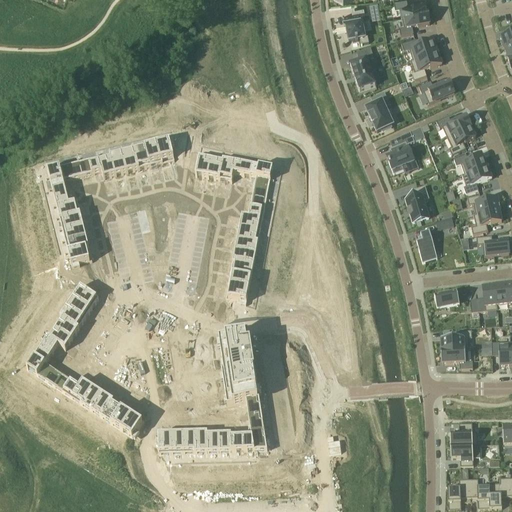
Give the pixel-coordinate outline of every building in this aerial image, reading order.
[(407,0),(397,0),(394,1),(395,8),(400,7),(402,18),(427,14),(425,2),(408,5),(407,0)] [(355,15),(344,17),(348,43),(359,41),(360,47),(368,46),(367,39),(364,40),(360,15),(365,14),(364,8),(354,9),(355,15)] [(404,30),(399,31),(401,38),(413,36),(412,29),(430,26),(428,14),(427,14),(402,18),(404,30)] [(511,34),(511,35),(500,40),(504,51),(511,47),(511,28),(510,29),(511,34)] [(416,42),(402,47),(404,54),(409,52),(413,63),(437,55),(433,43),(418,48),(416,42)] [(361,64),(351,67),(360,93),(377,88),(368,61),(374,59),(371,50),(357,55),(361,64)] [(413,63),(410,63),(414,75),(412,76),(414,83),(427,79),(425,72),(442,67),(438,54),(437,55),(413,63)] [(431,84),(419,89),(422,96),(424,95),(429,107),(454,96),(449,83),(433,90),(431,84)] [(374,107),(365,110),(369,119),(368,119),(372,127),(372,126),(376,134),(381,132),(381,134),(391,130),(390,128),(392,127),(381,103),(386,101),(383,95),(371,101),(374,107)] [(448,119),(437,125),(440,131),(442,130),(447,141),(471,129),(466,118),(451,125),(448,119)] [(471,129),(447,141),(452,150),(449,152),(452,158),(466,152),(463,146),(476,140),(471,129)] [(392,157),(388,159),(390,164),(389,165),(394,177),(404,173),(402,169),(406,167),(414,164),(407,147),(414,144),(410,134),(390,144),(392,150),(390,151),(392,157)] [(169,144),(157,147),(162,166),(174,164),(169,144)] [(157,147),(146,150),(151,169),(162,166),(157,147)] [(146,150),(134,153),(139,172),(151,169),(146,150)] [(134,153),(123,156),(127,175),(139,172),(134,153)] [(123,156),(111,158),(116,178),(127,175),(123,156)] [(466,157),(454,162),(456,169),(461,167),(464,177),(487,169),(483,159),(468,164),(466,157)] [(111,158),(99,161),(104,181),(116,178),(111,158)] [(200,158),(196,178),(208,181),(212,161),(200,158)] [(99,161),(80,166),(83,179),(102,174),(104,181),(99,161)] [(212,161),(208,181),(220,183),(224,163),(212,161)] [(224,163),(220,183),(232,185),(233,177),(236,165),(224,163)] [(236,165),(233,177),(251,180),(253,169),(236,165)] [(80,166),(60,171),(63,184),(83,179),(80,166)] [(253,169),(251,180),(257,181),(257,182),(270,184),(273,173),(253,169)] [(464,177),(462,178),(466,189),(464,190),(466,197),(478,192),(476,186),(492,181),(488,169),(487,169),(464,177)] [(60,171),(48,174),(53,193),(64,190),(63,184),(60,171)] [(257,182),(253,202),(266,204),(270,184),(257,182)] [(415,199),(406,202),(413,225),(429,220),(423,203),(429,201),(425,188),(413,192),(415,199)] [(64,190),(53,193),(57,210),(69,207),(64,190)] [(480,198),(467,201),(469,208),(473,207),(476,217),(473,218),(474,219),(499,213),(500,213),(497,201),(481,204),(480,198)] [(243,220),(263,224),(266,204),(253,202),(249,221),(243,220)] [(69,207),(57,210),(60,222),(80,217),(77,206),(69,208),(69,207)] [(476,229),(471,230),(473,237),(488,234),(486,227),(502,224),(499,213),(474,219),(476,229)] [(80,217),(60,222),(63,234),(83,229),(80,217)] [(243,220),(240,232),(260,236),(263,224),(243,220)] [(452,221),(436,225),(438,233),(454,228),(452,221)] [(83,229),(63,234),(66,245),(86,240),(83,229)] [(240,232),(238,244),(258,248),(260,236),(240,232)] [(430,234),(415,239),(423,266),(437,261),(430,234)] [(492,239),(476,240),(477,248),(483,247),(484,260),(509,257),(508,244),(492,245),(492,239)] [(86,240),(66,245),(69,257),(89,252),(86,240)] [(238,244),(236,255),(256,259),(258,248),(238,244)] [(89,252),(69,257),(72,269),(92,264),(89,252)] [(236,255),(233,267),(253,271),(256,259),(236,255)] [(233,267),(231,279),(251,283),(253,271),(233,267)] [(231,279),(229,291),(249,295),(251,283),(231,279)] [(459,287),(460,297),(469,297),(469,287),(459,287)] [(506,287),(494,289),(497,308),(508,306),(506,287)] [(484,301),(477,302),(479,315),(498,312),(497,308),(494,289),(483,290),(484,301)] [(81,291),(75,301),(92,312),(98,302),(81,291)] [(229,291),(227,302),(247,306),(249,295),(229,291)] [(437,312),(460,307),(457,294),(434,299),(437,312)] [(75,301),(68,311),(85,322),(92,312),(75,301)] [(477,302),(470,303),(472,315),(479,315),(477,302)] [(68,311),(62,321),(79,332),(85,322),(68,311)] [(62,321),(55,331),(72,342),(79,332),(62,321)] [(55,331),(49,341),(66,352),(72,342),(55,331)] [(457,340),(441,341),(441,353),(469,352),(469,340),(472,340),(472,333),(456,334),(457,340)] [(235,339),(219,341),(220,344),(222,344),(224,352),(221,352),(225,375),(223,375),(228,408),(247,405),(259,403),(251,348),(250,348),(248,338),(235,340),(235,339)] [(49,341),(39,356),(49,363),(58,348),(65,352),(66,352),(49,341)] [(510,345),(492,345),(492,358),(499,358),(499,369),(511,369),(510,345)] [(441,353),(442,366),(460,365),(460,372),(473,371),(472,364),(468,364),(468,353),(469,353),(469,352),(441,353)] [(39,356),(28,373),(38,379),(45,368),(49,363),(39,356)] [(45,368),(38,379),(55,390),(62,379),(45,368)] [(62,379),(55,390),(72,401),(79,390),(62,379)] [(79,390),(72,401),(82,408),(93,391),(83,384),(79,390)] [(93,391),(82,408),(92,414),(103,397),(93,391)] [(103,397),(92,414),(102,421),(113,404),(103,397)] [(259,403),(247,405),(249,420),(261,419),(259,403)] [(113,404),(102,421),(112,427),(123,410),(113,404)] [(123,410),(112,427),(122,434),(133,417),(123,410)] [(133,417),(122,434),(132,441),(143,424),(133,417)] [(261,419),(249,420),(252,437),(264,435),(261,419)] [(459,435),(450,435),(451,448),(478,447),(477,435),(473,435),(472,426),(459,427),(459,435)] [(511,428),(502,429),(503,450),(511,449),(511,428)] [(231,435),(219,436),(219,456),(232,456),(231,442),(231,435)] [(264,435),(252,437),(252,442),(254,455),(267,455),(264,435)] [(195,436),(183,437),(183,457),(195,457),(195,436)] [(207,436),(195,436),(195,457),(207,456),(207,436)] [(219,436),(207,436),(207,456),(219,456),(219,436)] [(171,437),(159,437),(159,458),(171,457),(171,437)] [(183,437),(171,437),(171,457),(183,457),(183,437)] [(242,442),(231,442),(232,456),(243,455),(242,442)] [(252,442),(242,442),(243,455),(254,455),(252,442)] [(478,447),(451,448),(451,461),(460,461),(460,469),(473,469),(473,448),(478,448),(478,447)] [(500,486),(489,487),(490,511),(502,511),(501,499),(510,499),(509,481),(500,481),(500,486)] [(459,490),(448,490),(448,511),(461,511),(461,501),(469,500),(469,482),(459,483),(459,490)] [(478,482),(469,482),(469,500),(478,500),(478,511),(490,511),(489,487),(478,487),(478,482)]
